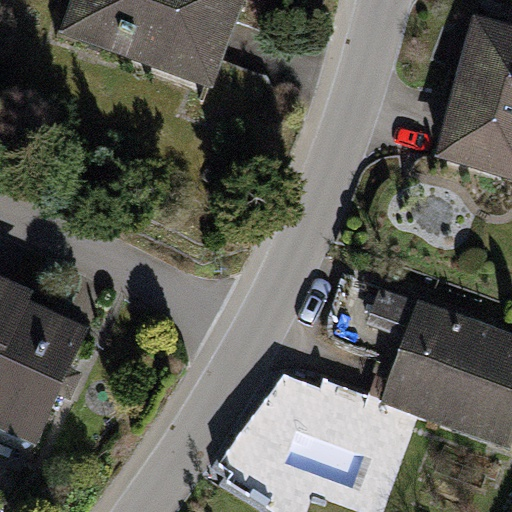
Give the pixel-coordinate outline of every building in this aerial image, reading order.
[(75,0),(61,41),(212,94),(245,0),(75,0)] [(511,34),(474,24),(436,166),(511,185),(511,34)] [(0,359),(22,311),(26,301),(0,290),(0,359)] [(511,456),(511,342),(381,296),(368,331),(407,345),(383,413),(511,458),(511,456)] [(90,341),(22,311),(0,359),(0,441),(37,458),(90,341)]
